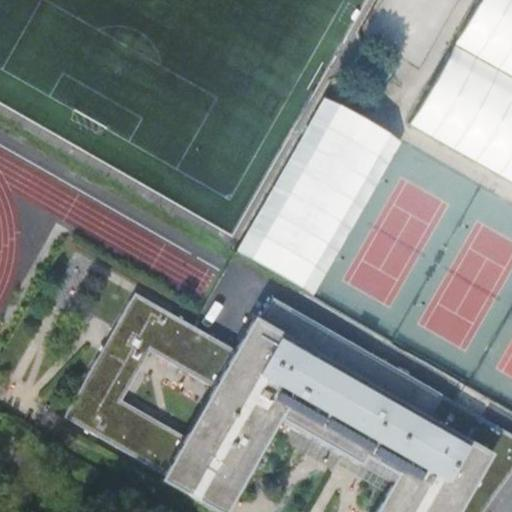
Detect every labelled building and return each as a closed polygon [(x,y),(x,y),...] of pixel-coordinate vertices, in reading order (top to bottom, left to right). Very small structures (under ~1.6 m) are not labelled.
[(511,178),(511,0),(476,0),(411,127),(511,178)] [(323,97),(302,137),(316,144),(325,127),(357,145),(345,166),(377,183),(401,139),(323,97)] [(470,503),(475,493),(492,499),(493,498),(511,471),(511,434),(480,416),(471,433),(437,414),(446,397),(264,293),(232,349),(125,288),(97,338),(102,341),(98,348),(93,345),(54,414),(153,470),(211,503),(263,411),(333,451),(337,445),(353,455),(385,473),(391,476),(370,511),(443,511),(447,506),(457,511),(462,511),(468,502),(470,503)] [(102,341),(97,338),(93,345),(98,348),(102,341)] [(480,416),(446,397),(437,414),(471,433),(480,416)] [(211,503),(153,470),(149,478),(208,511),(213,511),(268,418),(348,464),(353,455),(337,445),(333,451),(263,411),(211,503)] [(370,511),(391,476),(385,473),(362,511),(370,511)] [(482,511),(492,499),(475,493),(470,503),(468,502),(462,511),(457,511),(447,506),(443,511),(482,511)]
